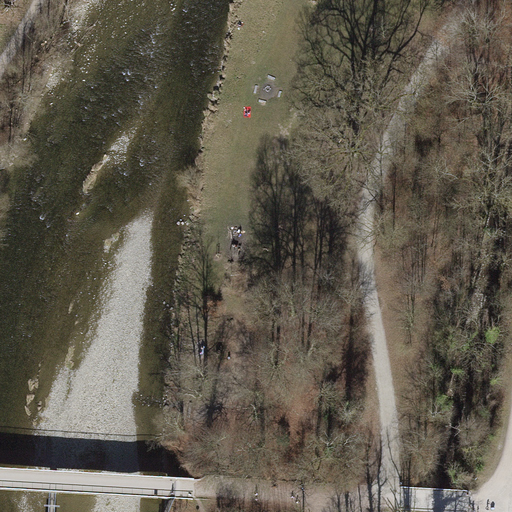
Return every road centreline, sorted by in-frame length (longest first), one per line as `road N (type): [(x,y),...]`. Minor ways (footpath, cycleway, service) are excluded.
road 1 (track): [(383,502),(390,415),(367,285),(364,211),(391,130),(470,0)]
road 2 (track): [(0,478),(329,497)]
road 3 (track): [(383,502),(511,505)]
